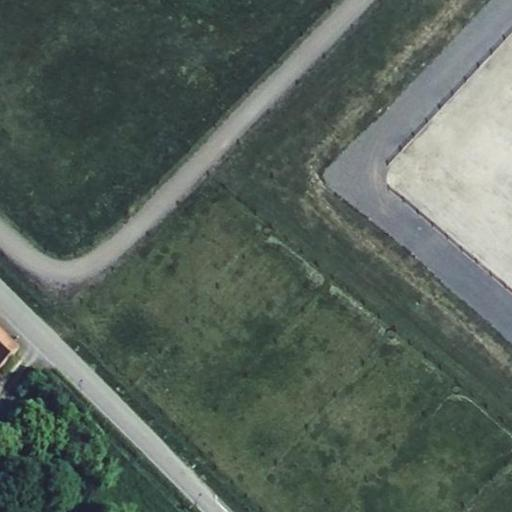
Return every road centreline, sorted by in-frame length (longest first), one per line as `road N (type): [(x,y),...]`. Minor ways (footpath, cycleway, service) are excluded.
road 1 (unknown): [(356,0),(98,262),(34,266),(0,232)]
road 2 (unclassified): [(222,511),(0,294)]
